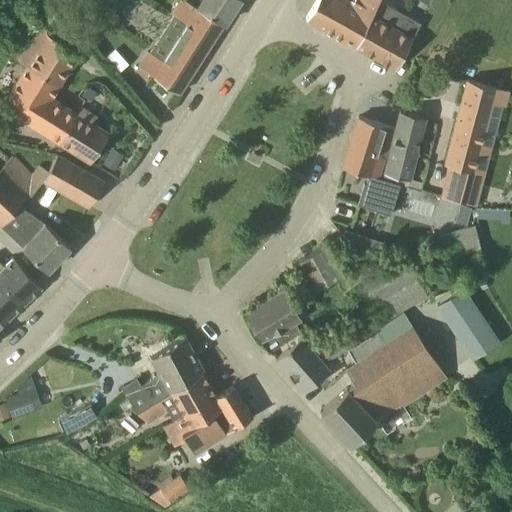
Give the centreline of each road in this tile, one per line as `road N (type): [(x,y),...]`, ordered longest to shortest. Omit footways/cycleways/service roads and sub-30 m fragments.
road 1 (residential): [(261,13),(341,58),(351,82),(293,225),(204,313)]
road 2 (residential): [(96,262),(261,13)]
road 3 (residential): [(387,511),(204,313)]
road 4 (residential): [(0,369),(96,262)]
road 5 (unknown): [(341,58),(410,98),(453,112)]
